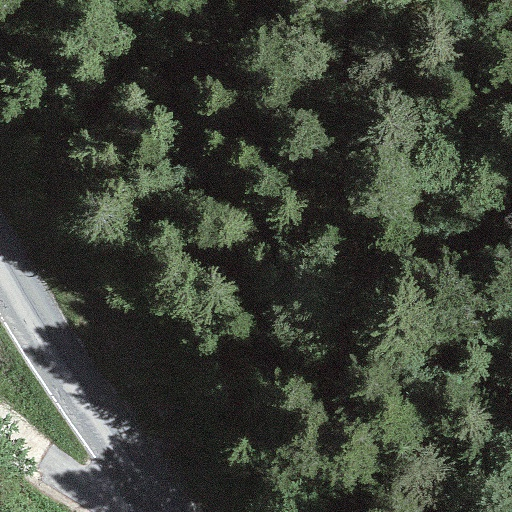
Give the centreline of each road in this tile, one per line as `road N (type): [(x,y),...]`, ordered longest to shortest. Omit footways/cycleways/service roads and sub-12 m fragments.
road 1 (tertiary): [(170,511),(71,381),(0,269)]
road 2 (track): [(0,428),(37,464),(118,511)]
